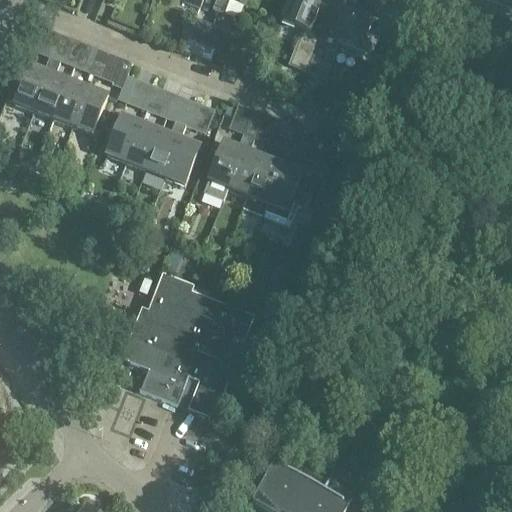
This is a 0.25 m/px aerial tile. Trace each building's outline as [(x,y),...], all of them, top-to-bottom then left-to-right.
[(190,0),(187,8),(200,13),(204,0),(190,0)] [(218,0),(212,15),(224,20),(230,4),(245,10),(248,0),(218,0)] [(306,0),(291,0),(281,25),(302,33),(292,59),(297,61),(293,72),(306,77),(319,45),(308,40),(321,6),(306,0)] [(331,49),(319,45),(306,77),(320,83),(324,71),(330,74),(340,49),(370,60),(376,45),(366,41),(371,26),(344,16),(331,49)] [(222,35),(195,24),(188,43),(215,54),(222,35)] [(70,44),(58,39),(54,51),(65,56),(70,44)] [(50,79),(55,66),(61,68),(65,56),(54,51),(44,76),(30,71),(14,110),(34,118),(50,79)] [(92,66),(104,71),(109,59),(97,54),(92,66)] [(112,91),(122,95),(132,68),(122,64),(112,91)] [(92,66),(87,78),(99,83),(104,71),(92,66)] [(245,66),(241,76),(255,81),(259,71),(245,66)] [(53,126),(69,86),(50,79),(34,118),(53,126)] [(88,94),(69,86),(53,126),(73,134),(88,94)] [(146,102),(158,107),(162,95),(151,90),(146,102)] [(73,134),(92,141),(108,102),(88,94),(73,134)] [(146,102),(141,114),(153,119),(158,107),(146,102)] [(189,105),(184,117),(196,122),(201,110),(189,105)] [(224,118),(233,122),(238,110),(229,106),(224,118)] [(259,132),(264,120),(252,115),(247,127),(259,132)] [(191,134),(196,122),(184,117),(179,130),(185,132),(191,134)] [(106,162),(126,170),(142,130),(122,122),(106,162)] [(247,127),(243,139),(249,142),(254,144),(255,144),(259,132),(247,127)] [(126,170),(145,177),(161,137),(142,130),(126,170)] [(303,135),(291,131),(287,140),(299,145),(303,135)] [(145,177),(165,185),(180,145),(161,137),(145,177)] [(208,187),(228,195),(244,155),(249,142),(243,139),(237,153),(224,147),(208,187)] [(276,168),(282,170),(288,173),(299,145),(287,140),(276,168)] [(306,164),(315,168),(315,167),(326,171),(336,146),(325,142),(324,144),(315,140),(306,164)] [(228,195),(247,202),(263,163),(249,157),(254,144),(249,142),(244,155),(228,195)] [(200,152),(180,145),(165,185),(185,192),(200,152)] [(263,163),(247,202),(243,214),(262,222),(267,210),(282,170),(276,168),(263,163)] [(282,170),(267,210),(262,222),(290,233),(300,207),(292,204),(302,178),(288,173),(282,170)] [(125,230),(143,236),(149,221),(131,214),(130,217),(126,228),(125,230)] [(193,373),(188,384),(199,389),(187,417),(213,427),(254,324),(166,289),(150,329),(144,327),(135,350),(193,373)] [(193,373),(135,350),(127,370),(148,378),(185,392),(188,384),(193,373)] [(141,397),(139,397),(139,398),(177,413),(185,392),(148,378),(141,397)] [(395,511),(382,505),(330,476),(323,490),(276,464),(251,509),(256,511),(395,511)]
